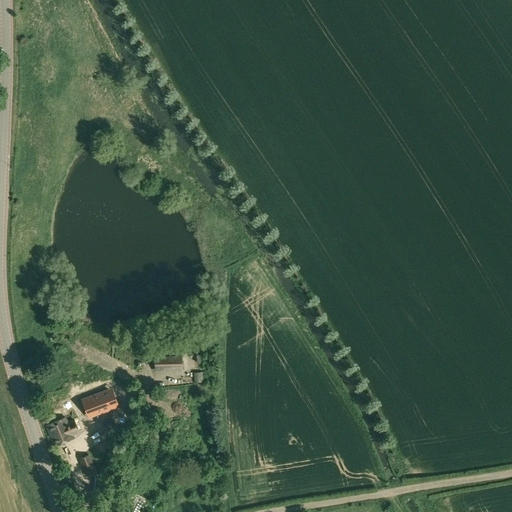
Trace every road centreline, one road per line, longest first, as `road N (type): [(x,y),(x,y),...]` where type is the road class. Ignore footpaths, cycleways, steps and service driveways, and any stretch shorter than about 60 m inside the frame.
road 1 (secondary): [(60,511),(9,355),(0,297)]
road 2 (secondary): [(1,188),(4,0)]
road 3 (track): [(396,491),(269,511)]
